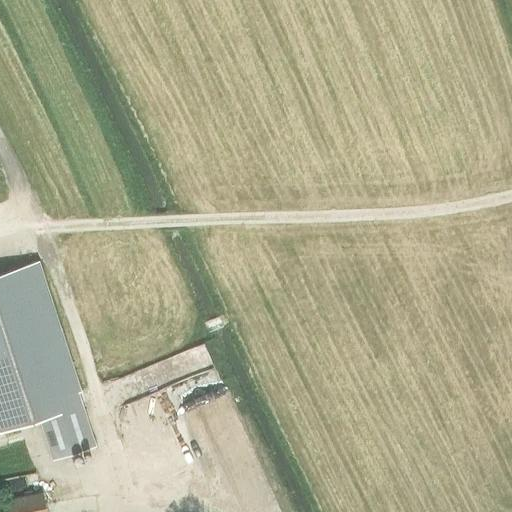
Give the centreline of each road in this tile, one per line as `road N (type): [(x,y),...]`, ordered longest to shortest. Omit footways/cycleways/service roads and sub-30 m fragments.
road 1 (track): [(0,228),(426,212),(511,195)]
road 2 (track): [(98,407),(81,339),(34,227)]
